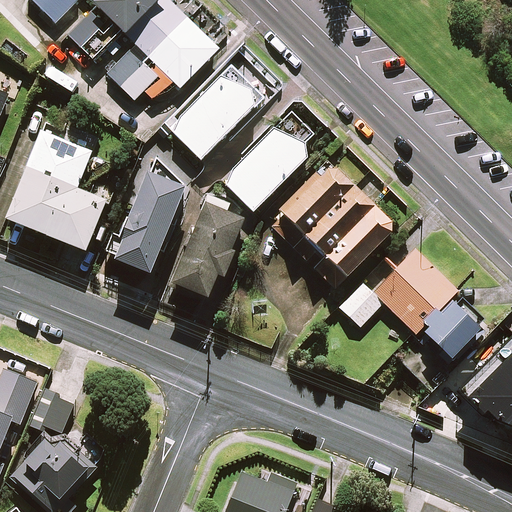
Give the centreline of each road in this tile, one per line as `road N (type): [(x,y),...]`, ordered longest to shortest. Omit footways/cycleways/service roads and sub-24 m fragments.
road 1 (tertiary): [(265,0),(511,243)]
road 2 (tertiary): [(511,500),(213,371)]
road 3 (tertiary): [(213,371),(0,285)]
road 4 (residential): [(213,371),(154,511)]
